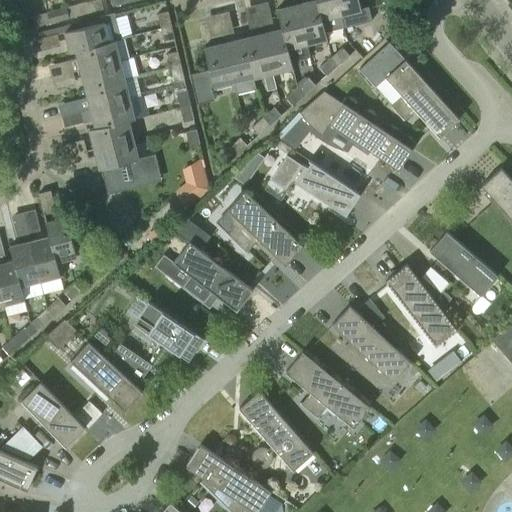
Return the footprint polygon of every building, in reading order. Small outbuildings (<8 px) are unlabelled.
[(101,0),(94,0),(86,2),(88,12),(104,8),(101,0)] [(326,39),(325,32),(316,0),(312,0),(297,4),(307,44),(326,39)] [(344,28),(337,0),(316,0),(325,32),(344,28)] [(358,0),(337,0),(344,28),(373,21),(370,8),(361,10),(358,0)] [(88,12),(86,2),(66,7),(68,18),(88,12)] [(310,57),(307,44),(297,4),(278,9),(282,28),(291,62),(310,57)] [(68,18),(66,7),(47,12),(50,23),(65,19),(68,18)] [(213,35),(237,30),(232,8),(209,13),(213,35)] [(158,13),(161,28),(171,25),(168,11),(158,13)] [(50,23),(47,12),(33,16),(35,26),(50,23)] [(70,51),(75,50),(116,40),(122,38),(118,21),(106,24),(105,21),(65,31),(70,51)] [(171,25),(161,28),(165,42),(175,40),(171,25)] [(292,68),(291,62),(282,28),(263,33),(273,73),(292,68)] [(276,88),(273,73),(263,33),(244,37),(253,78),(264,75),(268,90),(276,88)] [(256,89),(253,78),(244,37),(224,42),(234,82),(237,93),(256,89)] [(116,40),(75,50),(80,69),(120,59),(116,40)] [(234,82),(224,42),(204,47),(209,70),(190,74),(198,106),(217,101),(214,87),(234,82)] [(342,47),(331,57),(339,65),(349,55),(342,47)] [(168,53),(172,68),(182,65),(178,51),(168,53)] [(339,65),(331,57),(321,66),(328,74),(339,65)] [(120,59),(80,69),(85,89),(125,79),(120,59)] [(459,119),(405,59),(386,77),(403,96),(391,106),(404,120),(415,109),(440,136),(459,119)] [(54,62),(56,82),(76,79),(75,70),(64,71),(63,61),(54,62)] [(182,65),(172,68),(175,82),(185,80),(182,65)] [(309,77),(298,87),(305,95),(316,85),(309,77)] [(125,79),(85,89),(90,108),(130,98),(125,79)] [(305,95),(298,87),(287,96),(293,104),(305,95)] [(178,93),(181,107),(191,105),(187,90),(178,93)] [(300,112),(305,119),(313,128),(321,135),(330,123),(356,140),(399,169),(413,148),(343,102),(342,103),(324,91),(300,112)] [(130,98),(90,108),(95,128),(129,119),(135,118),(130,98)] [(191,105),(181,107),(185,122),(194,119),(191,105)] [(274,107),(263,117),(271,125),(282,115),(274,107)] [(271,125),(263,117),(252,127),(260,135),(271,125)] [(129,119),(95,128),(89,129),(94,149),(134,139),(129,119)] [(190,145),(200,142),(197,129),(187,131),(190,145)] [(236,156),(246,146),(239,138),(229,148),(236,156)] [(134,139),(94,149),(99,169),(102,168),(106,188),(144,178),(139,157),(134,139)] [(292,179),(346,215),(347,213),(346,212),(359,192),(309,160),(305,167),(287,155),(271,179),(286,189),(292,179)] [(254,171),(244,164),(233,176),(245,184),(254,171)] [(482,184),(511,218),(511,178),(501,167),(482,184)] [(191,183),(177,195),(183,212),(210,189),(191,183)] [(246,190),(216,222),(247,252),(259,239),(286,264),(304,245),(246,190)] [(174,228),(180,233),(190,220),(184,215),(174,228)] [(46,222),(50,236),(56,262),(63,260),(76,257),(66,217),(46,222)] [(153,239),(166,227),(161,221),(148,233),(153,239)] [(0,230),(0,256),(10,254),(5,229),(0,230)] [(447,231),(430,250),(440,259),(437,263),(444,269),(447,265),(481,295),(498,275),(447,231)] [(56,262),(50,236),(30,241),(40,281),(60,276),(58,270),(56,262)] [(174,262),(188,273),(180,283),(205,302),(213,291),(237,311),(254,290),(190,240),(174,262)] [(40,281),(30,241),(11,246),(14,260),(21,286),(40,281)] [(24,300),(21,286),(14,260),(0,263),(0,285),(5,304),(24,300)] [(64,268),(63,260),(56,262),(58,270),(64,268)] [(442,309),(430,293),(407,264),(386,280),(436,345),(457,329),(442,309)] [(430,293),(442,309),(452,298),(443,290),(449,282),(431,266),(422,276),(435,288),(430,293)] [(73,300),(84,289),(76,281),(65,291),(73,300)] [(46,309),(52,316),(66,304),(59,297),(46,309)] [(204,338),(149,301),(135,323),(190,360),(197,349),(198,349),(204,340),(203,339),(204,338)] [(393,381),(411,362),(350,305),(332,324),(352,343),(344,351),(374,379),(382,370),(393,381)] [(31,322),(37,329),(52,316),(46,309),(31,322)] [(262,319),(256,313),(252,316),(258,322),(262,319)] [(77,330),(65,319),(46,336),(59,349),(77,330)] [(14,336),(21,344),(37,329),(31,322),(14,336)] [(511,326),(509,323),(492,339),(511,362),(511,326)] [(21,344),(14,336),(2,347),(9,354),(21,344)] [(71,360),(114,400),(116,398),(125,407),(134,397),(136,399),(144,391),(89,341),(71,360)] [(112,358),(139,383),(152,365),(121,344),(112,358)] [(371,407),(303,351),(286,371),(312,392),(302,404),(318,418),(328,406),(354,428),(371,407)] [(428,369),(436,381),(446,373),(437,362),(428,369)] [(41,381),(22,400),(67,446),(86,427),(41,381)] [(314,452),(260,390),(240,408),(273,445),(269,449),(265,447),(260,447),(256,449),(253,453),(253,458),(254,462),(257,466),(261,467),(266,467),(270,465),(273,461),(274,457),(272,452),(276,449),(294,469),(314,452)] [(93,397),(80,410),(92,423),(105,410),(93,397)] [(44,446),(24,426),(3,447),(30,459),(44,446)] [(200,482),(214,495),(215,494),(219,487),(235,497),(229,507),(228,507),(227,508),(231,511),(254,511),(255,511),(257,511),(258,511),(272,490),(201,444),(187,466),(207,479),(205,484),(201,481),(200,482)] [(0,477),(28,490),(39,466),(0,448),(0,477)] [(191,495),(184,502),(191,509),(198,502),(191,495)] [(161,511),(183,511),(171,501),(161,511)]
